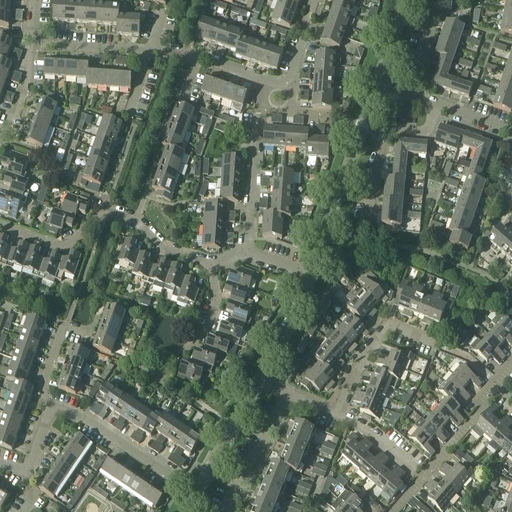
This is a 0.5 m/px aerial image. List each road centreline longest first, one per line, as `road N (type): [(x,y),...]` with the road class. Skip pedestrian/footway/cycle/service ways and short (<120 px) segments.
road 1 (residential): [(0,226),(60,247),(105,212),(137,223),(163,250),(210,266)]
road 2 (residential): [(493,379),(383,326),(330,411)]
road 3 (unclassified): [(310,275),(377,84)]
road 4 (residential): [(247,252),(257,114),(267,85)]
road 5 (residential): [(366,228),(384,130),(422,132),(435,104)]
road 6 (residential): [(222,511),(286,394)]
road 7 (unclassified): [(195,494),(258,379)]
road 8 (residential): [(195,494),(87,420)]
road 9 (residential): [(422,478),(479,410),(479,395),(493,379)]
